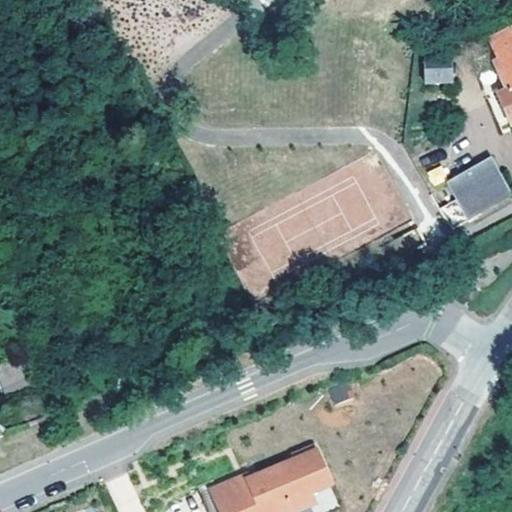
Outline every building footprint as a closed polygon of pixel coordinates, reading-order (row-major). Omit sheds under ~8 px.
[(511,27),(490,38),(498,59),(493,62),(505,90),(497,93),(511,126),(511,27)] [(427,99),(450,98),(451,73),(427,74),(427,99)] [(449,186),(458,203),(501,178),(492,161),(449,186)] [(458,203),(468,222),(511,197),(501,178),(458,203)] [(468,222),(458,203),(441,212),(452,232),(468,222)] [(348,384),(330,388),(332,401),(351,397),(348,384)] [(313,439),(293,449),(295,454),(316,445),(313,439)] [(208,479),(199,484),(212,511),(279,511),(314,495),(308,482),(329,472),(316,445),(295,454),(250,476),(239,481),(237,477),(212,488),(208,479)] [(248,471),(237,477),(239,481),(250,476),(248,471)]
